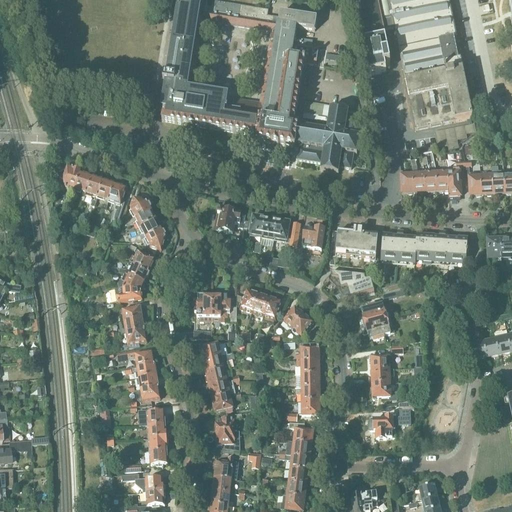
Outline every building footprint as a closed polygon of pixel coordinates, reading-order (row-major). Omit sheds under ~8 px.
[(237,28),(241,7),(239,7),(239,6),(233,5),(233,6),(213,3),(213,9),(206,8),(207,2),(206,2),(202,1),(201,0),(179,0),(180,0),(179,0),(178,8),(171,54),(198,58),(204,23),(237,28)] [(354,0),(363,38),(373,36),(373,37),(376,36),(376,35),(378,35),(379,37),(384,36),(384,34),(390,33),(395,32),(406,85),(415,132),(450,125),(472,120),(459,61),(457,61),(453,41),(456,40),(447,0),(354,0)] [(241,7),(237,28),(271,34),(260,104),(296,111),(303,67),(305,67),(305,65),(316,67),(318,50),(311,49),(312,43),(295,40),(296,29),(315,32),(317,21),(280,15),(279,20),(267,18),(268,12),(249,9),(249,7),(242,6),(242,8),(241,7)] [(370,44),(362,46),(368,78),(376,76),(381,75),(386,74),(385,69),(390,68),(388,57),(385,41),(378,43),(370,44)] [(164,112),(162,123),(187,127),(187,128),(194,129),(194,128),(225,133),(230,100),(230,99),(192,92),(198,58),(171,54),(167,79),(164,79),(163,86),(166,86),(163,106),(162,112),(164,112)] [(230,100),(225,133),(257,138),(256,143),(272,146),(271,147),(279,148),(279,147),(294,149),(294,150),(299,151),(297,162),(321,166),(320,172),(338,175),(339,169),(351,171),(354,155),(357,156),(360,137),(356,137),(359,121),(347,119),(348,113),(330,110),(329,118),(327,127),(298,123),(298,122),(295,121),(296,111),(260,104),(230,100)] [(303,114),(302,119),(317,122),(317,121),(326,122),(327,118),(323,118),(323,116),(329,118),(330,110),(331,108),(324,107),(305,103),(303,114)] [(495,134),(484,135),(486,144),(497,142),(495,134)] [(65,176),(64,178),(66,190),(67,190),(71,191),(71,190),(75,191),(81,174),(66,169),(64,175),(65,176)] [(497,169),(491,169),(492,174),(493,196),(497,196),(498,197),(501,197),(502,195),(504,195),(503,173),(497,174),(497,169)] [(447,171),(447,177),(448,194),(448,198),(449,198),(449,200),(450,202),(460,201),(460,199),(461,199),(459,172),(459,170),(453,170),(453,172),(452,172),(452,174),(447,174),(447,171)] [(442,174),(436,174),(437,194),(438,193),(439,194),(443,194),(444,193),(444,194),(448,194),(447,177),(447,171),(442,171),(442,174)] [(417,172),(412,172),(412,176),(414,194),(418,194),(419,195),(423,195),(424,194),(425,194),(425,177),(424,172),(423,172),(424,175),(418,176),(418,172),(417,172)] [(429,172),(424,172),(425,177),(425,194),(430,194),(431,195),(434,195),(436,194),(437,194),(436,174),(429,175),(429,172)] [(511,172),(503,173),(504,195),(506,195),(507,196),(510,196),(511,195),(511,194),(511,172)] [(406,173),(401,173),(402,195),(407,195),(408,196),(411,196),(412,195),(414,194),(412,176),(407,176),(406,173)] [(81,174),(75,191),(83,194),(86,195),(92,179),(86,178),(86,176),(81,174)] [(492,174),(480,175),(480,178),(481,197),(486,196),(487,198),(490,197),(491,196),(493,196),(492,174)] [(470,180),(469,180),(469,197),(474,197),(475,198),(479,198),(480,197),(481,197),(480,178),(475,178),(474,175),(469,175),(469,176),(470,180)] [(92,179),(86,195),(97,199),(103,183),(98,181),(98,179),(94,178),(92,179)] [(103,183),(97,199),(108,202),(114,187),(109,185),(109,183),(105,182),(103,183)] [(114,187),(108,202),(116,205),(115,207),(115,208),(115,209),(115,210),(114,210),(114,211),(114,212),(115,213),(115,214),(115,215),(114,216),(114,217),(113,222),(118,224),(124,204),(122,203),(126,191),(120,189),(120,187),(116,186),(115,187),(114,187)] [(132,204),(130,210),(135,219),(151,211),(150,210),(151,209),(149,205),(147,205),(146,203),(145,204),(134,200),(133,200),(132,204)] [(123,226),(121,227),(124,231),(137,224),(141,230),(157,222),(154,216),(152,216),(150,213),(151,212),(151,211),(135,219),(129,223),(123,226)] [(215,223),(214,231),(226,234),(226,235),(229,236),(229,234),(232,235),(234,226),(238,227),(237,231),(246,233),(247,231),(248,224),(244,223),(245,217),(240,216),(233,215),(222,213),(222,212),(218,211),(217,216),(221,217),(220,224),(216,223),(215,223)] [(248,224),(247,231),(251,231),(250,236),(257,237),(256,239),(262,240),(262,238),(265,220),(260,220),(259,218),(255,217),(254,218),(253,218),(253,220),(249,219),(248,224)] [(261,245),(261,246),(268,247),(273,248),(274,242),(274,240),(277,222),(272,222),(271,220),(267,219),(266,221),(265,220),(262,238),(262,240),(261,245)] [(277,222),(274,240),(281,242),(281,244),(286,245),(289,225),(284,224),(284,222),(279,221),(278,223),(277,222)] [(157,222),(141,230),(146,241),(162,232),(161,231),(160,231),(159,228),(160,226),(157,222)] [(294,227),(291,247),(298,248),(301,229),(294,227)] [(304,244),(303,250),(305,250),(309,250),(309,251),(313,251),(312,253),(313,253),(313,254),(314,256),(319,257),(321,255),(321,254),(324,233),(324,230),(316,229),(316,232),(315,232),(315,233),(307,232),(307,230),(305,230),(303,244),(304,244)] [(88,232),(86,238),(94,240),(96,234),(88,232)] [(162,232),(146,241),(151,249),(157,251),(161,252),(165,240),(166,240),(165,238),(166,236),(164,233),(162,233),(162,232)] [(383,237),(381,263),(415,266),(415,263),(423,264),(425,238),(417,237),(416,240),(403,239),(403,233),(398,232),(397,238),(392,238),(383,237)] [(336,255),(335,258),(376,262),(376,260),(378,237),(376,236),(364,235),(364,238),(351,237),(352,234),(351,234),(338,233),(338,234),(337,238),(337,242),(336,246),(336,251),(336,255)] [(425,238),(423,264),(465,267),(466,260),(471,260),(472,250),(467,250),(468,241),(459,240),(445,239),(445,233),(440,233),(439,239),(434,238),(425,238)] [(240,234),(239,245),(245,246),(247,235),(240,234)] [(489,242),(488,243),(488,244),(488,246),(488,260),(496,260),(496,264),(496,270),(501,270),(501,263),(501,260),(500,242),(494,242),(493,241),(490,241),(489,242)] [(501,242),(500,242),(501,260),(508,260),(508,264),(506,264),(506,268),(508,268),(508,269),(508,272),(511,271),(511,241),(506,242),(505,241),(502,241),(501,242)] [(133,258),(130,265),(149,274),(154,262),(138,254),(136,259),(133,258)] [(120,271),(120,275),(125,276),(144,284),(146,280),(148,279),(149,276),(149,274),(130,265),(127,271),(120,271)] [(330,280),(328,283),(329,283),(336,289),(337,291),(365,283),(364,279),(365,280),(365,279),(351,277),(352,270),(344,269),(332,267),(330,280)] [(119,287),(105,289),(106,292),(116,291),(122,290),(123,290),(137,293),(138,292),(140,293),(141,291),(141,290),(143,290),(144,287),(144,285),(144,284),(125,276),(122,283),(119,287)] [(365,283),(337,291),(339,293),(345,301),(345,302),(346,301),(362,296),(363,302),(376,298),(370,281),(365,283)] [(0,299),(1,300),(7,290),(8,290),(7,294),(19,296),(20,288),(5,285),(4,288),(0,285),(0,299)] [(122,290),(116,291),(118,305),(121,304),(141,301),(141,295),(142,295),(141,294),(140,293),(138,292),(137,293),(123,290),(122,290)] [(241,310),(241,311),(252,315),(258,297),(257,297),(256,295),(253,294),(252,295),(251,294),(250,296),(246,295),(245,299),(241,310)] [(392,294),(382,297),(384,303),(396,300),(394,294),(392,294)] [(10,303),(16,302),(16,304),(35,300),(34,295),(20,298),(19,297),(9,299),(10,303)] [(258,297),(252,315),(264,318),(270,301),(268,300),(267,299),(264,298),(263,299),(258,297)] [(194,313),(194,316),(197,316),(197,320),(200,320),(200,324),(212,324),(212,298),(198,298),(198,304),(195,304),(195,313),(194,313)] [(212,298),(212,324),(225,324),(225,320),(227,320),(227,316),(229,316),(229,324),(237,324),(236,308),(236,309),(230,309),(230,304),(227,304),(227,298),(212,298)] [(471,301),(468,302),(470,309),(483,306),(482,299),(478,300),(471,301)] [(264,318),(262,323),(273,327),(275,322),(280,306),(277,304),(277,303),(275,302),(274,301),(272,300),(271,301),(270,301),(264,318)] [(363,319),(359,320),(361,329),(390,321),(386,306),(382,307),(376,308),(375,308),(375,306),(367,308),(368,310),(362,312),(363,319)] [(140,309),(122,312),(124,325),(142,322),(142,320),(143,318),(143,316),(141,315),(140,314),(140,309)] [(294,310),(283,322),(292,330),(303,317),(302,316),(302,315),(300,313),(298,313),(296,311),(294,310)] [(303,317),(292,330),(301,339),(313,326),(309,322),(308,322),(308,320),(306,318),(304,318),(303,317)] [(390,321),(361,329),(363,336),(367,335),(368,335),(370,342),(373,341),(373,343),(376,343),(381,341),(385,340),(384,338),(391,336),(394,335),(390,321)] [(124,325),(119,326),(121,337),(126,336),(145,333),(145,332),(144,332),(143,327),(144,325),(144,323),(142,322),(124,325)] [(145,333),(126,336),(129,351),(140,350),(139,345),(147,344),(146,339),(147,337),(147,336),(145,334),(145,333)] [(506,333),(494,336),(495,342),(499,357),(511,354),(507,339),(506,333)] [(495,342),(483,345),(486,360),(499,357),(495,342)] [(215,345),(199,348),(203,362),(221,357),(218,345),(218,344),(215,345)] [(301,358),(296,358),(297,364),(301,364),(319,363),(319,350),(309,350),(309,345),(302,345),(301,345),(301,350),(301,358)] [(483,345),(471,348),(475,362),(486,360),(483,345)] [(403,347),(391,348),(391,356),(403,355),(403,347)] [(140,352),(117,356),(118,361),(129,359),(129,362),(135,361),(137,369),(155,366),(155,365),(154,365),(152,354),(141,356),(141,354),(140,355),(140,352)] [(221,357),(203,362),(205,375),(224,370),(224,371),(230,370),(227,356),(225,356),(221,357)] [(371,359),(371,373),(388,372),(393,371),(393,358),(374,359),(374,358),(373,358),(373,357),(372,357),(372,358),(371,358),(371,359)] [(260,360),(255,361),(256,370),(258,370),(264,370),(263,365),(261,365),(260,361),(260,360)] [(301,364),(297,364),(297,370),(301,370),(301,377),(320,377),(319,368),(319,363),(301,364)] [(155,366),(137,369),(137,373),(139,381),(157,378),(157,376),(158,374),(158,372),(156,371),(155,366)] [(224,370),(205,375),(209,388),(227,384),(224,371),(224,370)] [(388,372),(371,373),(372,386),(385,386),(389,385),(390,385),(390,379),(394,379),(394,378),(394,372),(393,372),(393,371),(388,372)] [(301,377),(296,377),(296,391),(320,390),(320,377),(301,377)] [(157,378),(139,381),(141,393),(159,390),(158,383),(159,382),(159,380),(157,379),(157,378)] [(227,384),(209,388),(211,401),(230,396),(235,395),(232,382),(227,384)] [(385,386),(372,386),(372,400),(373,400),(373,401),(374,401),(375,400),(388,399),(389,404),(397,404),(396,395),(390,395),(390,385),(389,385),(385,386)] [(141,393),(134,394),(136,402),(138,405),(139,405),(143,404),(160,401),(158,390),(159,390),(141,393)] [(320,390),(296,391),(296,397),(302,397),(302,404),(320,404),(320,390)] [(230,396),(211,401),(214,414),(226,412),(227,415),(233,413),(232,410),(233,410),(230,396)] [(413,403),(399,405),(399,413),(400,413),(400,412),(410,412),(413,412),(414,412),(413,403)] [(320,404),(302,404),(302,418),(317,418),(317,419),(318,419),(319,419),(320,419),(320,418),(320,404)] [(152,413),(138,414),(139,429),(147,428),(166,427),(166,426),(168,424),(167,422),(166,420),(165,414),(159,414),(159,411),(152,412),(152,413)] [(370,423),(368,424),(369,432),(370,433),(374,433),(376,433),(376,441),(387,441),(387,440),(395,440),(395,430),(393,430),(393,428),(411,427),(410,412),(400,412),(400,413),(399,413),(399,419),(392,420),(385,420),(385,422),(373,422),(373,423),(370,423)] [(227,420),(215,421),(216,434),(235,434),(234,421),(241,420),(241,415),(227,417),(227,420)] [(6,422),(0,422),(0,445),(2,445),(9,444),(10,444),(9,431),(5,431),(6,430),(6,422)] [(290,425),(289,429),(295,430),(293,445),(311,447),(313,434),(313,432),(313,431),(312,431),(311,431),(311,432),(310,432),(310,433),(304,432),(304,426),(290,425)] [(166,427),(147,428),(148,441),(167,440),(167,439),(168,437),(168,435),(166,433),(166,427)] [(235,434),(216,434),(216,448),(222,448),(222,452),(240,454),(239,434),(235,434)] [(167,440),(148,441),(149,454),(168,453),(167,447),(168,445),(168,443),(167,441),(167,440)] [(0,453),(0,467),(11,466),(10,452),(20,454),(27,453),(27,459),(31,459),(30,443),(10,444),(9,444),(9,452),(0,453)] [(286,453),(285,458),(289,458),(292,458),(310,461),(311,447),(293,445),(287,444),(286,453)] [(149,454),(146,454),(147,468),(150,468),(156,467),(156,470),(163,469),(163,467),(169,466),(168,460),(170,458),(169,456),(168,454),(168,453),(149,454)] [(249,456),(248,463),(260,465),(261,457),(249,456)] [(278,457),(278,461),(291,463),(290,472),(308,474),(310,461),(292,458),(289,458),(285,458),(278,457)] [(214,474),(214,478),(214,479),(214,480),(232,482),(234,483),(237,483),(239,464),(234,464),(234,460),(235,460),(228,459),(228,463),(226,463),(226,464),(216,463),(215,473),(214,474)] [(262,460),(261,468),(271,469),(272,461),(262,460)] [(0,491),(4,491),(9,491),(8,472),(0,472),(0,491)] [(290,472),(288,485),(306,487),(308,474),(290,472)] [(109,479),(104,479),(104,488),(107,488),(108,497),(115,497),(113,478),(110,479),(109,479)] [(139,482),(135,482),(135,483),(135,486),(143,494),(146,494),(146,495),(164,494),(164,492),(165,491),(165,488),(163,487),(163,480),(157,480),(157,478),(150,478),(150,481),(139,482)] [(213,482),(213,486),(214,487),(213,493),(233,496),(234,483),(232,482),(214,480),(214,481),(213,482)] [(283,490),(283,498),(286,498),(305,501),(306,492),(306,487),(288,485),(287,491),(283,490)] [(405,486),(399,487),(400,500),(407,499),(406,494),(405,486)] [(434,487),(419,491),(422,504),(437,500),(434,487)] [(211,500),(211,504),(212,506),(211,506),(229,508),(230,501),(232,501),(233,496),(213,493),(212,499),(211,500)] [(127,511),(124,511),(148,511),(148,508),(152,508),(152,511),(159,510),(159,508),(165,507),(164,500),(166,499),(165,496),(164,495),(164,494),(146,495),(147,507),(139,508),(139,505),(126,506),(127,511)] [(353,503),(351,503),(352,507),(353,507),(353,511),(369,511),(370,511),(372,511),(372,510),(378,509),(376,495),(366,497),(366,498),(352,500),(353,503)] [(280,507),(280,510),(281,511),(285,511),(286,511),(303,511),(305,501),(286,498),(283,498),(282,505),(280,507)] [(398,511),(397,499),(390,501),(391,511),(398,511)] [(437,500),(422,504),(423,511),(438,511),(440,511),(437,500)]
